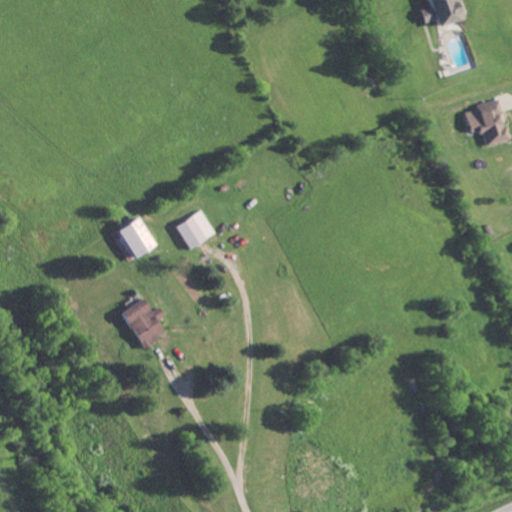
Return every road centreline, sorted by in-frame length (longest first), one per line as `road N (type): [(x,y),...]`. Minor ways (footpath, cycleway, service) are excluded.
road 1 (residential): [(2,0),(186,370),(410,287),(281,0)]
road 2 (residential): [(206,511),(0,94)]
road 3 (residential): [(328,102),(83,162)]
road 4 (residential): [(375,511),(302,331)]
